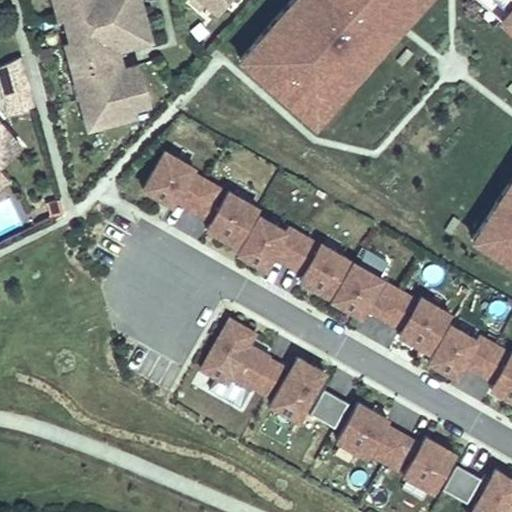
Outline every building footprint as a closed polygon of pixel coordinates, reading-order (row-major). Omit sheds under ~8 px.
[(52,0),(53,3),(58,1),(65,29),(59,30),(69,69),(73,68),(77,83),(73,84),(80,114),(125,103),(125,102),(122,92),(134,89),(138,88),(129,52),(113,56),(100,59),(97,48),(99,48),(97,39),(108,37),(132,31),(128,16),(141,13),(137,0),(52,0)] [(395,6),(400,0),(297,0),(258,44),(250,37),(234,54),(254,72),(262,63),(296,94),(289,102),(309,120),(325,102),(316,95),(385,18),(395,6)] [(258,44),(297,0),(282,0),(250,37),(258,44)] [(404,13),(415,0),(400,0),(395,6),(404,13)] [(511,0),(478,0),(495,15),(503,6),(511,14),(511,185),(496,210),(487,204),(473,225),(500,242),(494,252),(511,263),(511,0)] [(393,25),(404,13),(395,6),(385,18),(393,25)] [(511,29),(511,14),(503,6),(495,15),(511,29)] [(141,13),(128,16),(132,31),(145,28),(141,13)] [(325,102),(393,25),(385,18),(316,95),(325,102)] [(113,56),(108,37),(97,39),(99,48),(97,48),(100,59),(113,56)] [(398,61),(408,50),(403,45),(392,57),(398,61)] [(38,100),(23,47),(0,58),(0,86),(14,113),(38,100)] [(510,91),(511,89),(511,83),(507,79),(503,84),(510,91)] [(0,156),(22,138),(0,113),(0,156)] [(181,205),(198,176),(183,167),(185,163),(156,146),(135,184),(164,200),(166,196),(181,205)] [(0,179),(10,171),(0,160),(0,179)] [(496,210),(511,185),(511,165),(487,204),(496,210)] [(197,214),(213,184),(198,176),(181,205),(197,214)] [(227,242),(249,204),(220,187),(198,225),(227,242)] [(203,217),(211,202),(205,198),(197,214),(203,217)] [(279,261),(296,233),(280,224),(278,229),(250,212),(228,250),(256,266),(264,252),(279,261)] [(446,229),(455,216),(449,212),(440,225),(446,229)] [(494,252),(500,242),(473,225),(467,234),(494,252)] [(319,293),(340,256),(312,240),(311,242),(296,233),(279,261),(295,270),(291,276),(319,293)] [(365,291),(374,276),(345,259),(323,297),(352,314),(356,306),(365,291)] [(377,318),(394,289),(379,281),(362,309),(377,318)] [(420,349),(442,311),(412,294),(410,298),(394,289),(377,318),(393,327),(390,332),(420,349)] [(362,309),(371,294),(365,291),(356,306),(362,309)] [(274,363),(259,354),(260,352),(240,341),(247,330),(221,315),(192,365),(219,380),(222,374),(240,384),(241,382),(258,392),(274,363)] [(471,371),(488,342),(472,334),(470,338),(442,322),(420,360),(448,376),(456,363),(471,371)] [(510,403),(511,400),(511,353),(504,349),(503,351),(488,342),(471,371),(486,380),(482,387),(510,403)] [(316,370),(288,354),(261,402),(288,417),(316,370)] [(325,425),(340,401),(315,387),(301,411),(325,425)] [(374,459),(391,430),(375,421),(378,416),(349,399),(327,437),(356,454),(359,450),(374,459)] [(405,438),(391,430),(374,459),(389,467),(397,453),(405,438)] [(395,473),(424,490),(446,451),(417,434),(395,473)] [(412,442),(405,438),(397,453),(404,457),(412,442)] [(459,501),(473,477),(448,463),(434,487),(459,501)] [(497,511),(511,487),(511,482),(487,468),(461,511),(497,511)]
